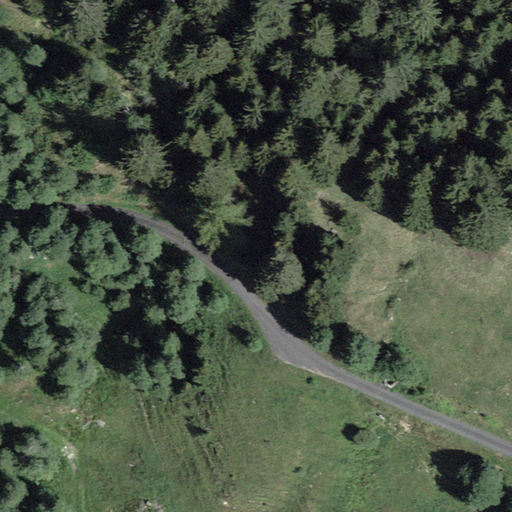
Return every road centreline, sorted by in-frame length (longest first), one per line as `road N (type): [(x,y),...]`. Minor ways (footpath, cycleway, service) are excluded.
road 1 (unclassified): [(0,211),(126,213),(178,236),(224,270),(313,365),(511,453)]
road 2 (track): [(0,406),(71,448),(87,511)]
